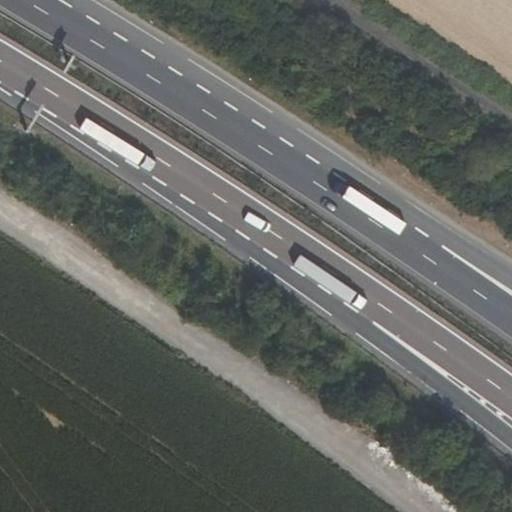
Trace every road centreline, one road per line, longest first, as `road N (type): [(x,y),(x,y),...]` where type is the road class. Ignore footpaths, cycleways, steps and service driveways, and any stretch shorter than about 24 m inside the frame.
road 1 (track): [(0,211),(424,511)]
road 2 (trunk): [(432,252),(266,140),(22,0)]
road 3 (trunk): [(0,67),(378,307)]
road 4 (track): [(511,132),(299,0)]
road 5 (trunk): [(378,307),(387,350),(511,438)]
road 6 (trunk): [(378,307),(511,404)]
